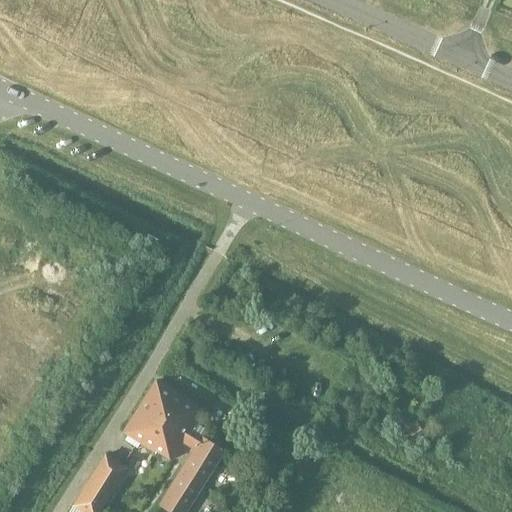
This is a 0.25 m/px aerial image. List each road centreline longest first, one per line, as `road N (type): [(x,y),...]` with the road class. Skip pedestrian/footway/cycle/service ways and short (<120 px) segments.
road 1 (unclassified): [(0,88),(511,321)]
road 2 (unclassified): [(511,80),(328,0)]
